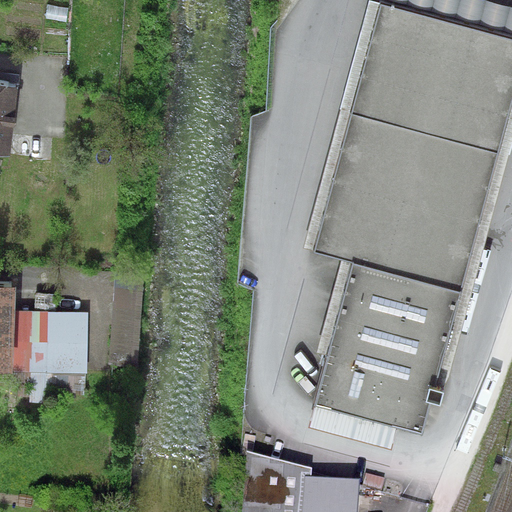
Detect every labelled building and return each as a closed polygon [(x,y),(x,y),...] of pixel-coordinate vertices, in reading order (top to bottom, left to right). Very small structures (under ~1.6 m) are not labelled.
[(314,251),(382,2),(373,0),(369,0),(302,247),(314,251)] [(511,7),(485,0),(382,0),(382,2),(511,37),(511,7)] [(511,102),(511,37),(382,2),(314,251),(342,258),(352,261),(327,355),(313,405),(315,405),(397,428),(421,434),(430,403),(440,406),(444,392),(434,389),(511,102)] [(15,83),(0,80),(0,144),(8,145),(15,83)] [(511,141),(511,102),(434,389),(444,392),(511,141)] [(352,261),(342,258),(316,352),(327,355),(352,261)] [(141,272),(115,270),(109,360),(135,362),(141,272)] [(9,283),(0,283),(0,357),(9,357),(9,283)] [(84,311),(19,310),(17,358),(83,360),(84,311)] [(397,428),(315,405),(309,427),(391,449),(397,428)] [(312,467),(247,449),(242,511),(357,511),(360,477),(311,475),(312,467)] [(385,478),(365,472),(362,485),(381,490),(385,478)]
